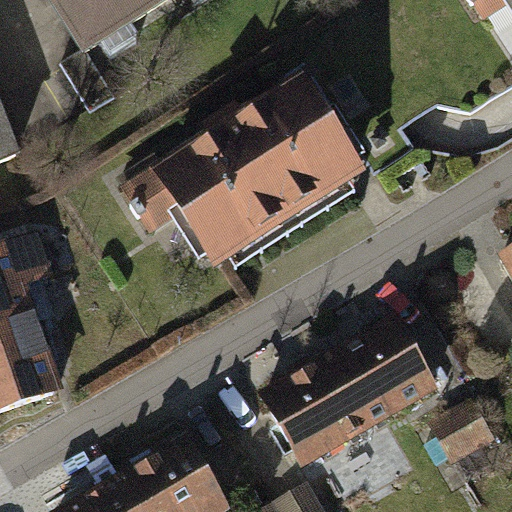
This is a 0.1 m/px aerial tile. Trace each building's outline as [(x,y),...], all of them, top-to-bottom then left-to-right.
[(57,0),(91,49),(163,0),(57,0)] [(299,86),(161,175),(220,267),(228,262),(359,178),(299,86)] [(38,237),(0,249),(0,410),(60,390),(24,284),(51,275),(38,237)] [(511,264),(503,269),(511,285),(511,264)] [(295,371),(254,392),(292,464),(430,394),(395,320),(295,371)] [(65,498),(42,511),(216,511),(171,436),(134,458),(65,498)] [(322,511),(313,499),(293,511),(322,511)]
